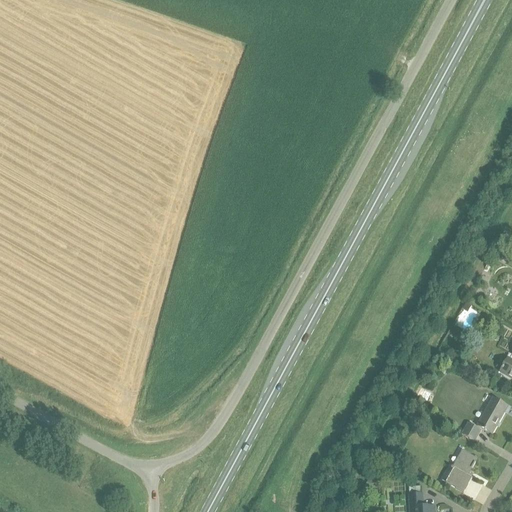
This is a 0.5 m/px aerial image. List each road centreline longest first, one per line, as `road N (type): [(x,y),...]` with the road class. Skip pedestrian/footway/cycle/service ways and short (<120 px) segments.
road 1 (primary): [(208,511),(485,0)]
road 2 (unclassified): [(145,471),(211,438),(449,0)]
road 3 (unclassified): [(145,471),(0,397)]
